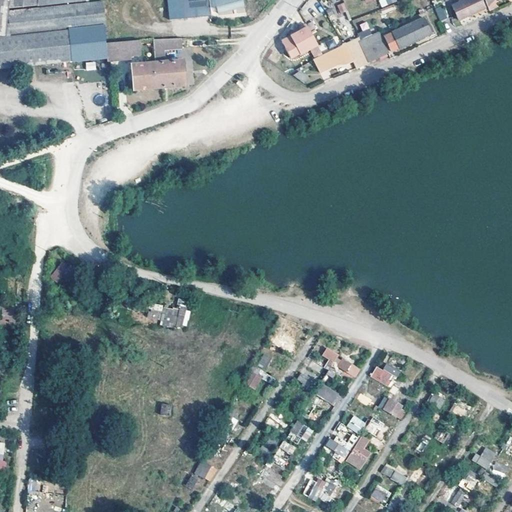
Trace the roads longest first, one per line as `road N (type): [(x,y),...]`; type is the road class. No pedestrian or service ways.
road 1 (residential): [(511,12),(312,99),(283,98),(243,57)]
road 2 (residential): [(47,211),(15,511)]
road 3 (residential): [(73,210),(75,234),(128,274),(320,319)]
road 4 (residential): [(320,319),(196,511)]
road 5 (residential): [(384,344),(273,511)]
road 6 (residential): [(243,57),(177,112),(81,147)]
road 7 (residential): [(347,511),(440,368)]
road 8 (residential): [(425,511),(496,399)]
